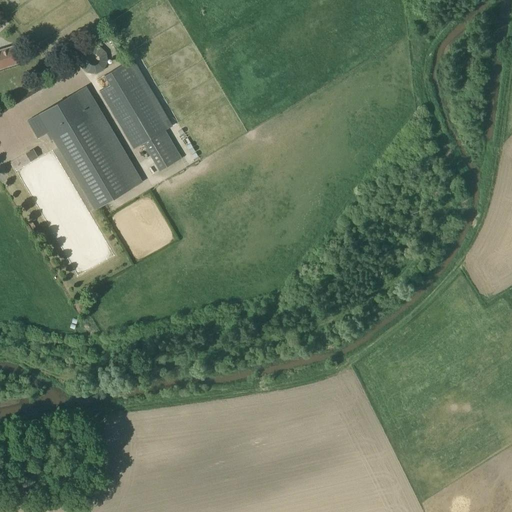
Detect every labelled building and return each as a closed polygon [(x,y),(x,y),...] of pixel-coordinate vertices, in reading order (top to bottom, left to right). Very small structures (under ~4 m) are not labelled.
[(0,69),(18,64),(13,48),(12,46),(0,49),(0,69)] [(105,73),(106,49),(81,48),(80,72),(105,73)] [(181,158),(165,129),(171,125),(132,58),(103,74),(109,85),(99,90),(133,148),(142,142),(159,171),(181,158)] [(139,183),(85,89),(26,123),(37,141),(47,134),(91,210),(139,183)] [(25,153),(30,161),(36,157),(32,149),(25,153)]
